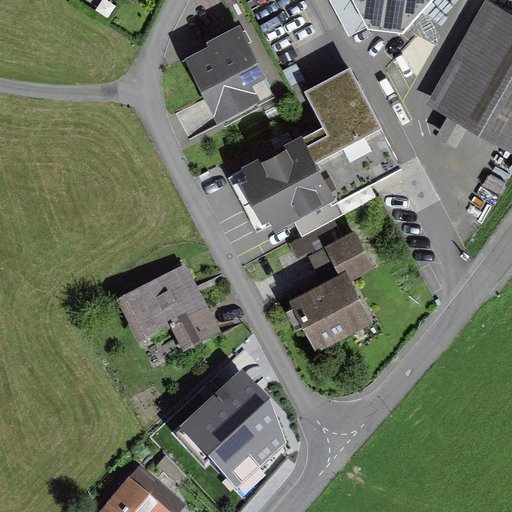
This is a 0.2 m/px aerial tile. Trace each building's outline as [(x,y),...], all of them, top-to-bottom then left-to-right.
[(367,0),(380,23),(414,26),(436,0),(367,0)] [(486,0),(434,98),(511,139),(511,7),(498,0),(486,0)] [(191,44),(223,101),(275,72),(243,15),(191,44)] [(397,166),(348,70),(311,89),(330,126),(237,173),(262,223),(283,212),(288,221),(397,166)] [(292,247),(297,266),(320,260),(316,241),(292,247)] [(344,272),(295,299),(317,340),(367,313),(344,272)] [(132,299),(149,334),(176,320),(190,347),(216,333),(185,273),(132,299)] [(211,465),(236,492),(287,446),(274,411),(242,376),(176,436),(207,469),(211,465)] [(107,511),(156,511),(129,488),(107,511)]
